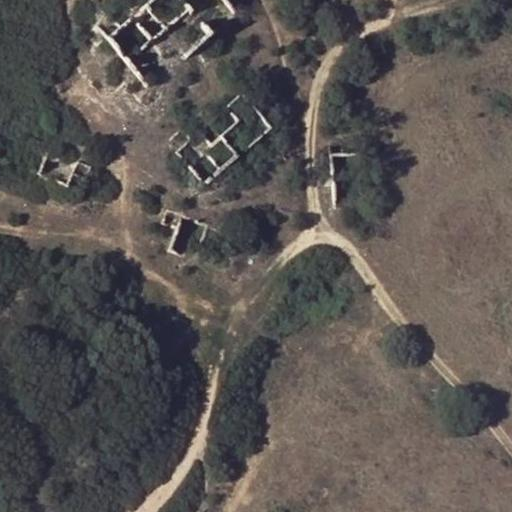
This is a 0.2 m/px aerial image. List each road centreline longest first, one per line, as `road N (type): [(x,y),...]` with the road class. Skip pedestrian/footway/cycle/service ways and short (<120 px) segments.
road 1 (track): [(511,446),(340,239),(321,235),(294,245),(249,319),(184,469),(149,511)]
road 2 (track): [(473,0),(374,26),(332,48),(313,95),(312,222),(294,245)]
